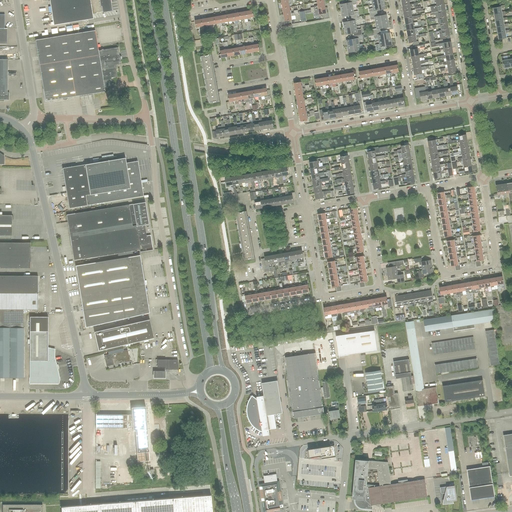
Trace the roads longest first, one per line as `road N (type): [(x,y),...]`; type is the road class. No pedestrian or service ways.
road 1 (primary): [(151,0),(210,372)]
road 2 (primary): [(223,371),(163,0)]
road 3 (unclassified): [(21,128),(87,396)]
road 4 (unclassified): [(146,115),(178,331)]
road 5 (unclassified): [(346,436),(511,411)]
road 6 (residential): [(280,56),(220,64),(224,88),(284,78)]
road 7 (residential): [(443,276),(494,265),(483,177)]
road 8 (residential): [(412,112),(293,133)]
